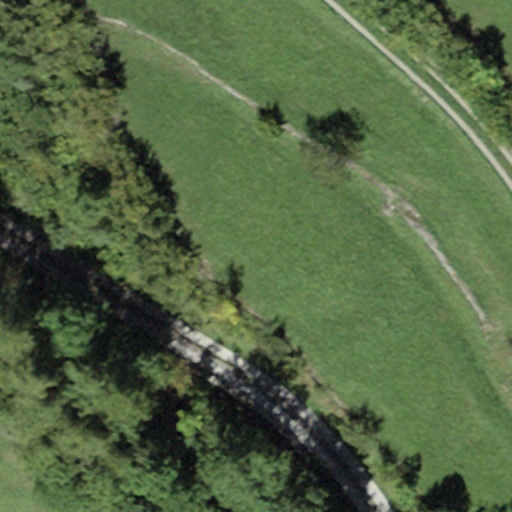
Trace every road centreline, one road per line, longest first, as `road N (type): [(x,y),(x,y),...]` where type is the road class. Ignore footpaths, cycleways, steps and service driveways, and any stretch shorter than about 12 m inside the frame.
road 1 (track): [(0,226),(284,400),(356,465),(380,511)]
road 2 (track): [(511,175),(483,134),(352,0)]
